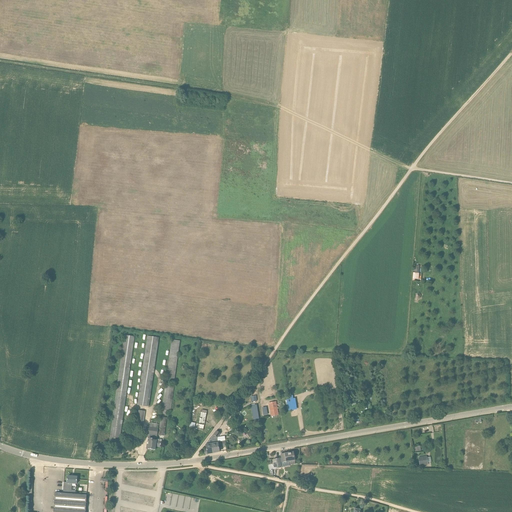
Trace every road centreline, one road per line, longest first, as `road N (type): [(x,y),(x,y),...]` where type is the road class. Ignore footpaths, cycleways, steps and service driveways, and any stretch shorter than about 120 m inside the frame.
road 1 (track): [(196,461),(411,168)]
road 2 (tertiary): [(196,461),(511,406)]
road 3 (tertiary): [(196,461),(92,464),(0,446)]
road 4 (track): [(411,168),(511,52)]
road 5 (track): [(287,483),(414,511)]
